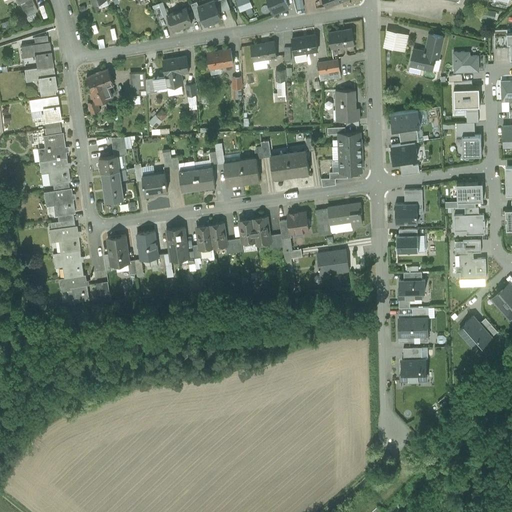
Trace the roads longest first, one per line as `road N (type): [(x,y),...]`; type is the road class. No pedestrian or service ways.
road 1 (residential): [(371,8),(70,60)]
road 2 (residential): [(378,186),(94,230)]
road 3 (residential): [(378,186),(389,440)]
road 4 (residential): [(371,8),(378,186)]
road 5 (residential): [(70,60),(94,230)]
road 6 (track): [(511,388),(408,478)]
